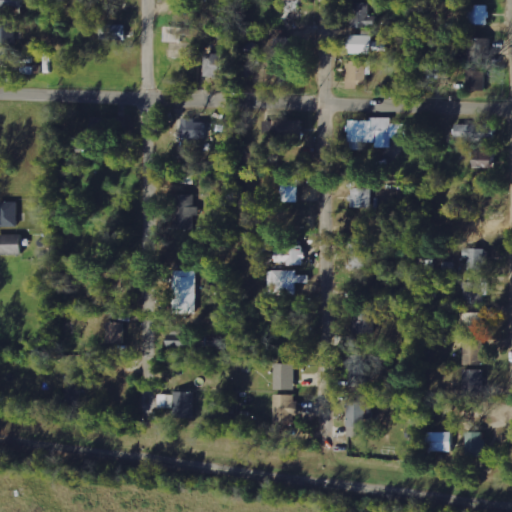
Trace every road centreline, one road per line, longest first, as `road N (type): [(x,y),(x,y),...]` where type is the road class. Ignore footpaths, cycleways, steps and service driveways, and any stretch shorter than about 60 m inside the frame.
road 1 (residential): [(511,108),(0,96)]
road 2 (residential): [(322,408),(323,0)]
road 3 (residential): [(143,0),(142,386)]
road 4 (residential): [(511,266),(511,423)]
